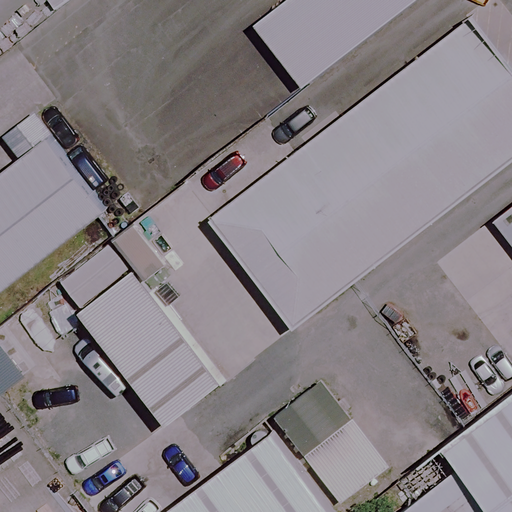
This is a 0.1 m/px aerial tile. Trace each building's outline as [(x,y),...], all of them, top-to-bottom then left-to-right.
[(386,0),(267,0),(231,28),(275,85),(386,0)] [(511,144),(511,95),(457,25),(190,230),(268,331),(511,144)] [(0,281),(80,220),(26,150),(0,169),(0,281)] [(511,274),(511,192),(472,223),(511,274)] [(198,386),(111,274),(58,314),(145,427),(198,386)] [(110,442),(53,369),(27,390),(83,463),(110,442)] [(348,418),(321,383),(279,415),(344,501),(390,466),(352,415),(348,418)] [(511,511),(511,396),(426,462),(434,481),(460,511),(511,511)] [(457,511),(434,481),(394,511),(457,511)]
